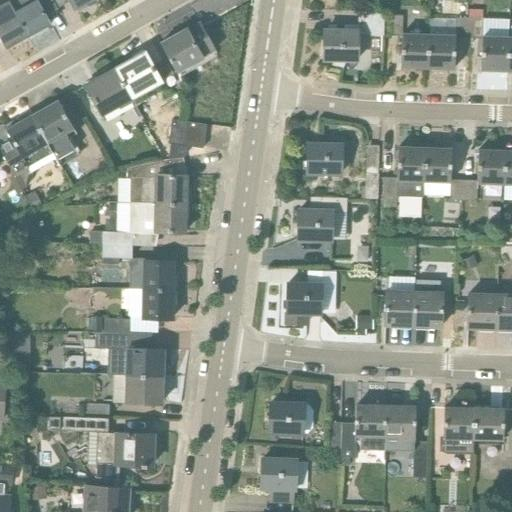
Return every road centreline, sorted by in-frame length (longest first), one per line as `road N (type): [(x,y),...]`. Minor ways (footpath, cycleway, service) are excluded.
road 1 (residential): [(223,350),(511,366)]
road 2 (tertiary): [(223,350),(260,93)]
road 3 (residential): [(511,110),(260,93)]
road 4 (residential): [(0,95),(168,0)]
road 5 (tertiary): [(200,511),(223,350)]
